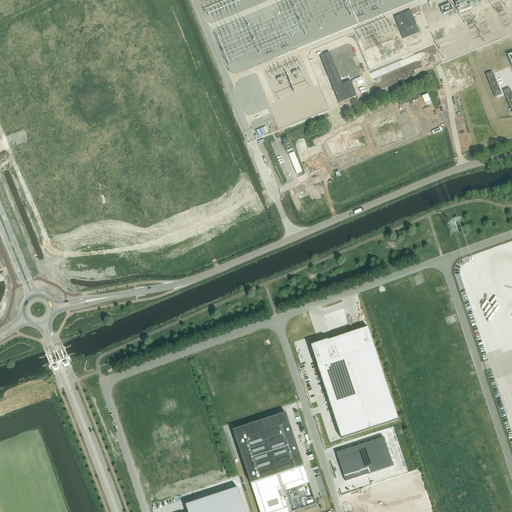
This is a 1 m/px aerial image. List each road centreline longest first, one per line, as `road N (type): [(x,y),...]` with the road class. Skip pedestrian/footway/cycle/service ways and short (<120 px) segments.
road 1 (secondary): [(129,294),(190,281),(444,173),(511,154)]
road 2 (unclassified): [(278,319),(102,382),(145,511)]
road 3 (unclassified): [(442,258),(511,467)]
road 4 (secondary): [(118,511),(48,321)]
road 5 (unclassified): [(278,319),(340,511)]
road 6 (secondary): [(39,326),(110,511)]
road 7 (unclassified): [(442,258),(278,319)]
